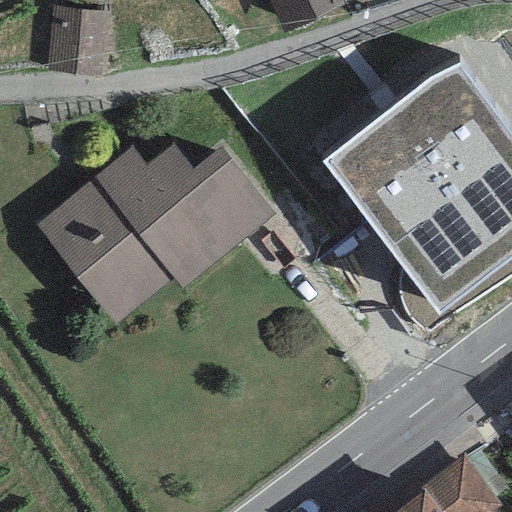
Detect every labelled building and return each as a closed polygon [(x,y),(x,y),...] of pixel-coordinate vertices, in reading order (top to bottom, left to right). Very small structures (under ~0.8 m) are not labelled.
[(271,0),(285,25),(333,0),(271,0)] [(110,7),(53,1),(47,63),(104,69),(110,7)] [(458,9),(430,19),(440,46),(467,37),(458,9)] [(130,141),(36,216),(115,316),(175,269),(182,277),(279,200),(222,129),(189,155),(172,134),(143,157),(130,141)] [(465,449),(426,478),(452,511),(476,511),(501,495),(465,449)] [(452,511),(426,478),(424,475),(374,511),(452,511)]
